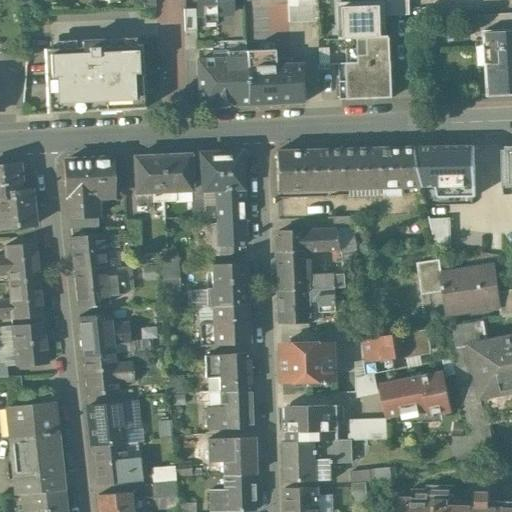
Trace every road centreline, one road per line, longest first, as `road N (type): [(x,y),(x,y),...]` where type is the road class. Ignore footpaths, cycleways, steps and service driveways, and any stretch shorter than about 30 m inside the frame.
road 1 (residential): [(255,131),(271,511)]
road 2 (residential): [(41,140),(80,511)]
road 3 (residential): [(255,131),(511,121)]
road 4 (unknown): [(41,140),(53,0)]
road 5 (residential): [(172,0),(173,135)]
road 6 (residential): [(41,140),(173,135)]
